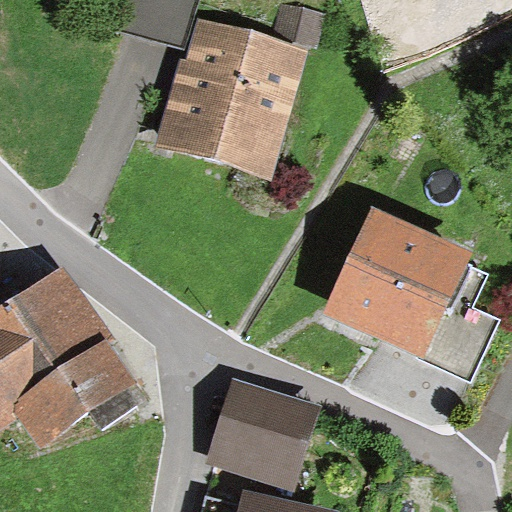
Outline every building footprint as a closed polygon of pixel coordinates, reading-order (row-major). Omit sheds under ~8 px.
[(198,0),(130,0),(120,36),(182,54),(191,23),(198,0)] [(324,17),(282,6),(273,39),(316,50),(324,17)] [(155,149),(272,182),(308,56),(191,23),(182,54),(155,149)] [(323,312),(471,380),(499,320),(474,309),(490,273),(469,263),(474,252),(373,206),(323,312)] [(136,387),(105,343),(112,338),(62,265),(0,307),(0,424),(16,414),(41,451),(136,387)] [(297,494),(324,406),(231,378),(205,466),(297,494)] [(338,511),(246,489),(242,506),(207,498),(203,511),(338,511)]
